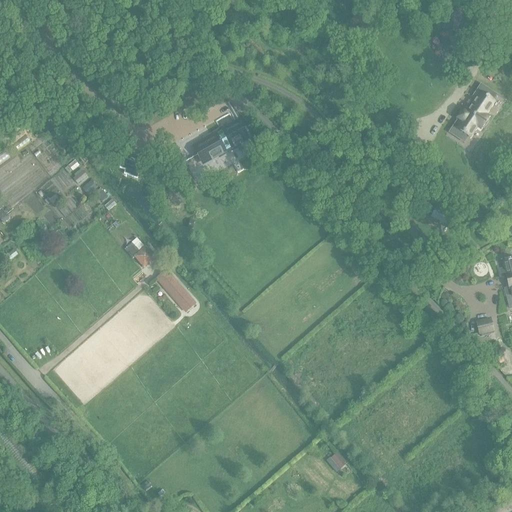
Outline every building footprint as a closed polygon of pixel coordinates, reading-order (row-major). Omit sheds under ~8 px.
[(456,124),(450,132),(458,138),(459,136),(460,136),(462,133),(470,138),(477,128),(481,130),(489,118),(485,116),(494,102),(493,101),(496,96),(481,86),(473,97),(477,99),(469,111),(469,112),(467,114),(463,111),(457,119),(459,121),(457,125),(456,124)] [(231,127),(195,147),(200,155),(209,150),(214,160),(253,138),(244,123),(233,129),(231,127)] [(53,130),(57,135),(63,131),(59,125),(53,130)] [(127,152),(124,162),(128,164),(127,167),(142,173),(148,158),(126,150),(125,151),(127,152)] [(89,160),(84,154),(79,159),(84,164),(89,160)] [(89,196),(92,193),(97,188),(92,183),(84,190),(89,196)] [(110,198),(104,190),(102,191),(101,189),(96,193),(98,196),(98,197),(103,203),(110,198)] [(436,209),(432,218),(445,224),(446,221),(448,222),(451,216),(436,209)] [(156,259),(146,248),(139,239),(127,250),(134,258),(144,269),(156,259)] [(19,256),(15,251),(5,258),(9,263),(19,256)] [(506,269),(500,271),(502,278),(506,277),(509,289),(505,290),(507,297),(511,295),(511,260),(511,261),(511,259),(508,260),(508,262),(504,263),(506,269)] [(166,272),(157,280),(186,313),(196,305),(166,272)] [(490,320),(477,323),(480,335),(493,332),(490,320)] [(83,511),(47,464),(0,404),(0,465),(29,503),(21,509),(23,511),(83,511)] [(340,468),(345,464),(346,464),(338,454),(333,459),(340,468)]
